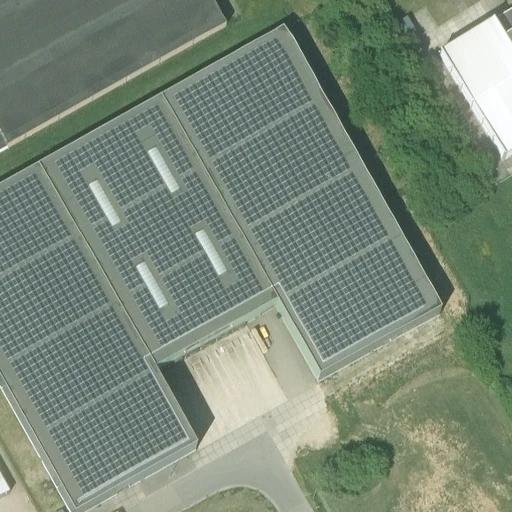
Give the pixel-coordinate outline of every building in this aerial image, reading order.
[(0,0),(0,153),(225,28),(209,0),(0,0)] [(511,12),(495,23),(506,40),(504,41),(511,54),(511,12)] [(511,60),(491,26),(438,58),(502,161),(511,154),(511,60)] [(441,316),(283,33),(0,190),(0,389),(68,511),(89,511),(196,452),(154,377),(276,309),(318,384),(441,316)] [(315,448),(347,430),(336,409),(304,427),(315,448)]
